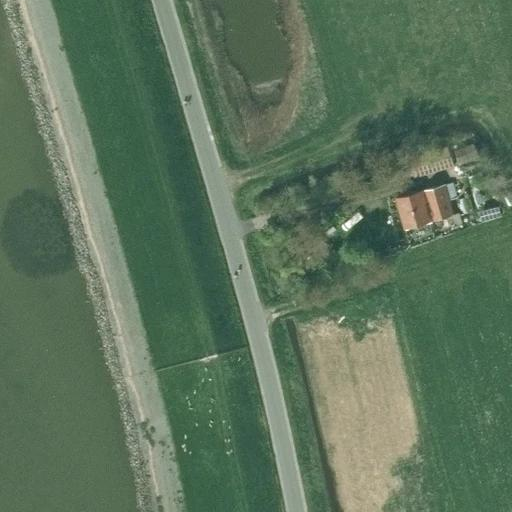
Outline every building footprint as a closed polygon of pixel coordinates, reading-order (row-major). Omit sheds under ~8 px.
[(460,164),(479,156),(473,143),(454,151),(460,164)] [(447,146),(409,157),(415,178),(453,167),(447,146)] [(452,214),(453,214),(449,199),(457,198),(452,183),(445,185),(445,184),(423,190),(423,189),(397,197),(406,228),(432,221),(432,220),(452,214)] [(453,214),(452,214),(455,225),(463,222),(460,212),(453,214)] [(316,235),(294,260),(307,271),(329,246),(316,235)]
